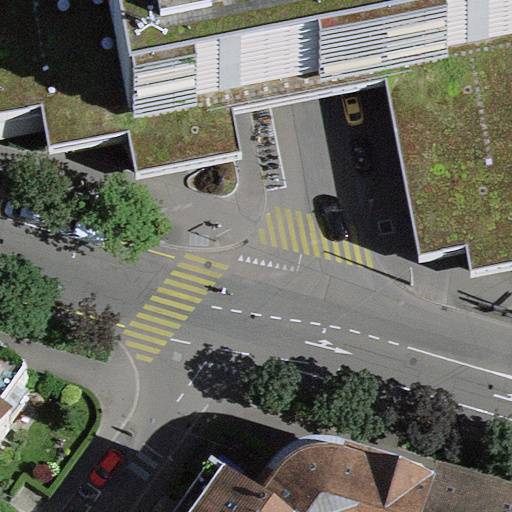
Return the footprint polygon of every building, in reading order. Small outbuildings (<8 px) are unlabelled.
[(369,8),(367,0),(0,0),(0,126),(41,118),(49,159),(127,144),(136,185),(173,178),(202,172),(218,169),(241,164),(232,122),(294,110),(385,92),(369,8)] [(511,0),(367,0),(369,8),(385,92),(419,268),(449,262),(466,259),(471,283),(511,275),(511,0)] [(0,511),(2,511),(6,508),(0,504),(0,442),(27,405),(16,398),(26,384),(24,377),(2,362),(0,360),(0,511)] [(284,470),(269,485),(274,489),(257,511),(427,511),(434,489),(431,489),(432,486),(370,468),(368,474),(345,467),(342,466),(344,460),(323,457),(302,461),(284,470)] [(255,511),(210,480),(187,511),(255,511)] [(511,511),(490,506),(434,489),(427,511),(511,511)]
